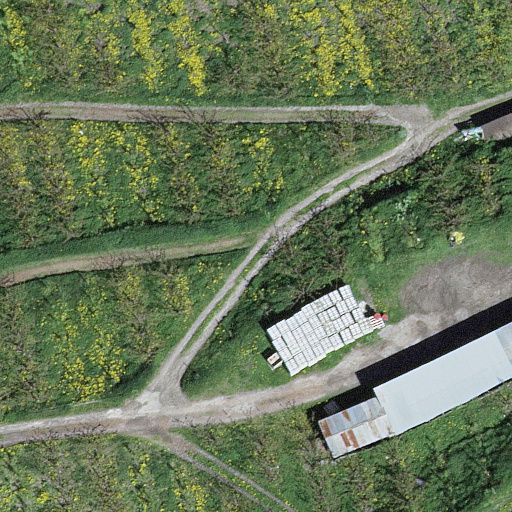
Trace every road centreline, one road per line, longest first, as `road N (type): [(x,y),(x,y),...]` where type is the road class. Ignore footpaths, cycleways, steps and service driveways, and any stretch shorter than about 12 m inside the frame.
road 1 (track): [(511,122),(348,197),(256,276),(143,431),(0,438)]
road 2 (track): [(143,431),(258,417),(433,339)]
